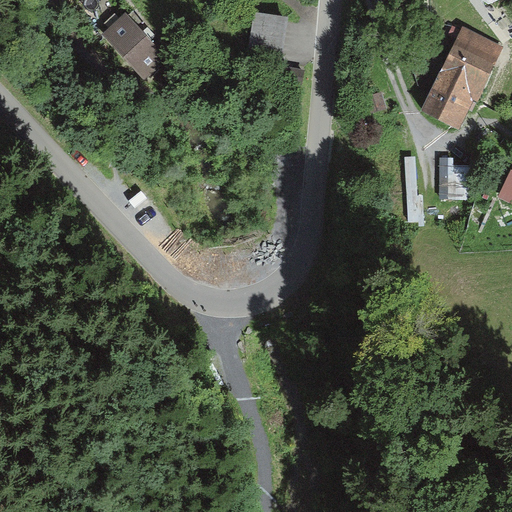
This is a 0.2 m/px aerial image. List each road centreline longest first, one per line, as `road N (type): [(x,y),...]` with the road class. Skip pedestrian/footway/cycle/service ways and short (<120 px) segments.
road 1 (unclassified): [(17,113),(183,295),(220,306),(268,301),(284,290),(310,242),(331,0)]
road 2 (track): [(258,511),(238,370),(247,306)]
road 3 (unclassified): [(481,122),(443,139),(415,119),(374,0)]
